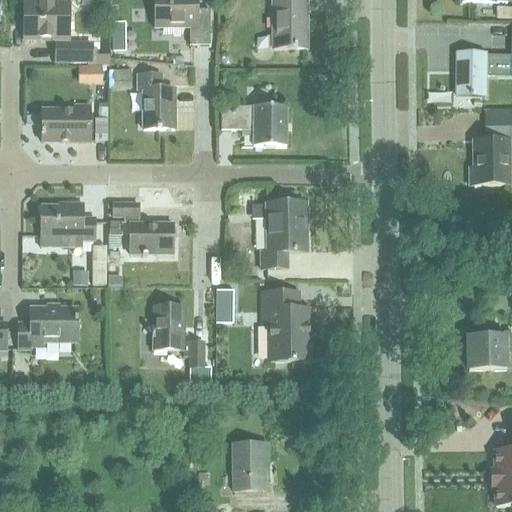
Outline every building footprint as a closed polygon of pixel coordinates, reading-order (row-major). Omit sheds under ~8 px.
[(83,11),(96,0),(74,0),(83,11)] [(197,0),(153,0),(154,31),(190,31),(190,48),(210,48),(210,13),(198,13),(197,0)] [(306,1),(274,1),(274,53),(306,53),(306,1)] [(69,7),(24,7),(24,41),(69,41),(69,7)] [(125,23),(111,23),(111,53),(125,53),(125,23)] [(92,48),(56,47),(56,64),(93,65),(92,48)] [(485,57),(457,57),(456,99),(484,99),(484,79),(511,79),(511,58),(485,58),(485,57)] [(73,67),(73,85),(98,85),(97,67),(73,67)] [(132,73),(114,73),(114,84),(132,84),(132,73)] [(163,79),(138,79),(138,95),(144,95),(144,134),(175,134),(175,93),(163,93),(163,79)] [(75,115),(42,115),(42,147),(90,146),(90,110),(75,110),(75,115)] [(286,111),(221,111),(221,134),(253,134),(253,151),(286,151),(286,111)] [(473,171),(469,171),(470,189),(510,188),(509,144),(511,143),(511,129),(489,130),(484,130),(484,144),(473,144),(473,171)] [(68,211),(41,211),(41,241),(41,252),(64,252),(64,241),(82,241),(82,245),(94,245),(95,222),(83,222),(83,208),(68,208),(68,211)] [(130,220),(130,228),(122,228),(122,226),(111,226),(111,240),(130,240),(130,258),(173,258),(173,227),(138,227),(138,208),(113,208),(113,220),(130,220)] [(307,256),(306,208),(252,209),(252,225),(267,224),(267,255),(261,255),(262,273),(288,273),(288,256),(307,256)] [(247,224),(231,224),(231,245),(247,245),(247,224)] [(15,237),(15,252),(30,252),(30,238),(15,237)] [(75,289),(88,289),(88,276),(75,276),(75,289)] [(122,277),(108,277),(108,289),(122,289),(122,277)] [(235,295),(217,295),(217,311),(235,311),(235,295)] [(269,315),(270,365),(310,364),(309,312),(298,313),(298,296),(263,296),(263,315),(269,315)] [(185,311),(154,311),(154,355),(191,355),(191,372),(191,385),(191,386),(211,386),(211,385),(211,372),(204,372),(204,345),(185,345),(185,311)] [(17,328),(17,354),(30,354),(30,347),(77,347),(77,313),(30,314),(30,328),(17,328)] [(504,357),(510,357),(510,336),(482,336),(482,343),(467,343),(468,374),(505,373),(504,357)] [(104,373),(94,373),(94,384),(104,384),(104,373)] [(29,393),(29,385),(29,382),(16,382),(17,385),(17,393),(29,393)] [(232,449),(233,495),(265,495),(265,464),(268,464),(268,448),(232,449)] [(495,473),(491,473),(492,490),(496,490),(496,510),(510,509),(510,511),(511,510),(511,454),(495,454),(495,473)]
